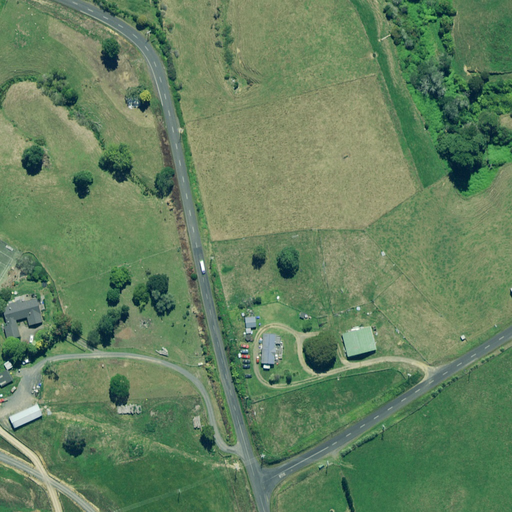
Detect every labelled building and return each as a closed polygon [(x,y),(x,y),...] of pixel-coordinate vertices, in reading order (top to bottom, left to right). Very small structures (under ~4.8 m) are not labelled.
[(130,73),(128,63),(116,66),(118,82),(126,81),(127,86),(136,85),(133,72),(130,73)] [(126,105),(127,109),(141,107),(140,98),(128,100),(129,104),(126,105)] [(42,324),(38,300),(3,306),(8,339),(20,337),(17,320),(28,318),(29,326),(42,324)] [(257,327),(256,318),(246,318),(247,328),(257,327)] [(376,350),(371,328),(343,335),(348,357),(376,350)] [(281,336),(264,335),(262,364),(274,365),(275,355),(281,356),(281,351),(275,351),(276,340),(281,341),(281,336)] [(13,367),(10,362),(4,364),(7,370),(13,367)] [(18,368),(10,371),(13,380),(21,377),(18,368)] [(12,381),(6,370),(0,373),(0,383),(2,386),(12,381)] [(43,416),(38,405),(10,418),(15,428),(43,416)]
